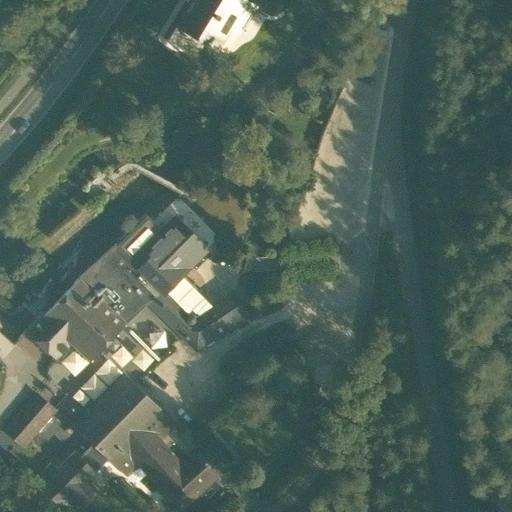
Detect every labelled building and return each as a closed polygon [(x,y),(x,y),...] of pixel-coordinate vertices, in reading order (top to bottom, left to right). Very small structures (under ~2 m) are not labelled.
[(192,0),(177,25),(215,48),(229,26),(240,32),(255,9),(240,0),(192,0)] [(175,219),(160,234),(147,220),(120,247),(161,290),(164,292),(164,293),(181,276),(191,266),(190,265),(205,251),(175,219)] [(125,323),(148,302),(161,290),(120,247),(117,244),(78,279),(125,323)] [(211,306),(181,276),(164,293),(170,300),(190,320),(200,313),(211,306)] [(89,360),(125,323),(78,279),(42,315),(71,342),(89,360)] [(164,292),(161,290),(148,302),(151,305),(164,292)] [(151,305),(157,312),(170,300),(164,293),(164,292),(151,305)] [(200,313),(216,337),(227,329),(247,316),(231,293),(211,306),(200,313)] [(190,320),(170,300),(157,312),(172,326),(171,327),(195,351),(216,337),(200,313),(190,320)] [(55,359),(71,342),(42,315),(27,332),(55,359)] [(95,445),(109,458),(155,412),(157,410),(128,382),(81,431),(95,445)] [(11,425),(25,438),(52,408),(38,396),(11,425)] [(155,412),(109,458),(110,459),(127,475),(138,463),(159,442),(172,428),(155,412)] [(42,430),(69,449),(78,436),(52,417),(42,430)] [(138,463),(181,511),(230,466),(209,444),(183,468),(159,442),(138,463)] [(86,484),(110,459),(109,458),(95,445),(81,460),(75,454),(58,472),(52,466),(35,484),(61,509),(67,503),(74,510),(93,491),(86,484)]
